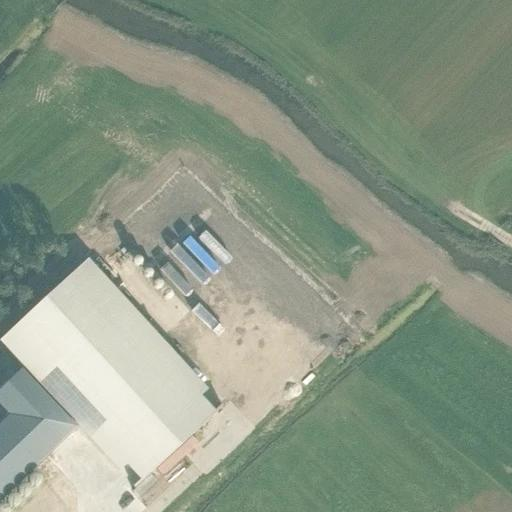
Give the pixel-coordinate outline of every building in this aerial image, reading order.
[(204,264),(234,296),(266,266),(237,234),(204,264)] [(156,248),(135,271),(158,291),(179,268),(156,248)] [(87,261),(6,336),(0,341),(0,344),(34,380),(119,472),(127,465),(143,482),(217,414),(200,397),(207,390),(92,266),(87,261)] [(311,375),(329,352),(320,345),(302,367),(311,375)] [(0,500),(32,470),(0,436),(0,500)]
